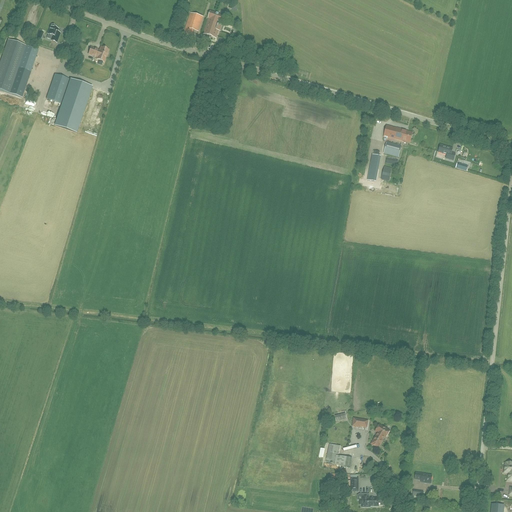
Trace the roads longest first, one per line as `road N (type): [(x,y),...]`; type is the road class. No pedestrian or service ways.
road 1 (unclassified): [(511,144),(158,42),(50,1)]
road 2 (unclassified): [(475,511),(511,170)]
